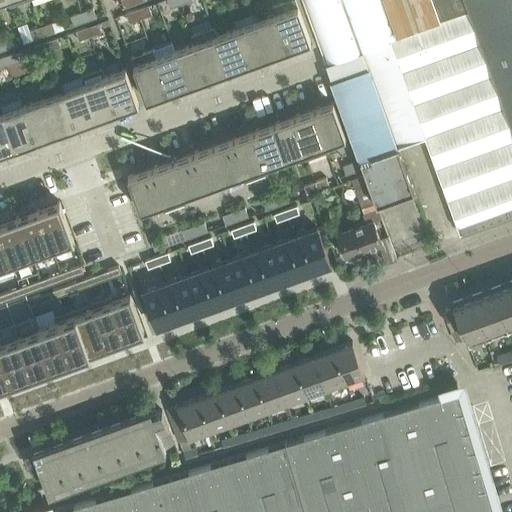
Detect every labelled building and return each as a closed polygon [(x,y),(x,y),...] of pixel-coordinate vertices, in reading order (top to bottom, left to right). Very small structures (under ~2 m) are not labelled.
[(296,0),(286,0),(272,5),(275,13),(277,13),(289,47),(310,40),(296,0)] [(137,8),(141,18),(152,14),(149,4),(137,8)] [(82,11),(85,21),(96,17),(93,7),(82,11)] [(137,8),(126,12),(129,22),(141,18),(137,8)] [(82,11),(70,15),(74,25),(85,21),(82,11)] [(233,20),(236,27),(249,62),(269,55),(256,20),(254,12),(233,20)] [(275,13),(256,20),(269,55),(289,47),(277,13),(275,13)] [(41,26),(44,35),(56,31),(52,22),(41,26)] [(98,22),(87,26),(90,36),(102,32),(98,22)] [(41,26),(30,30),(33,39),(44,35),(41,26)] [(87,26),(76,30),(79,40),(90,36),(87,26)] [(216,35),(217,34),(214,26),(191,35),(194,43),(195,42),(208,77),(228,70),(216,35)] [(217,34),(216,35),(228,70),(249,62),(236,27),(217,34)] [(0,40),(4,50),(15,46),(12,36),(0,40)] [(46,41),(50,50),(61,46),(58,37),(46,41)] [(46,41),(35,45),(38,54),(50,50),(46,41)] [(172,41),(152,49),(167,92),(188,84),(175,49),(172,41)] [(194,43),(175,49),(188,84),(208,77),(195,42),(194,43)] [(152,49),(131,57),(146,99),(167,92),(152,49)] [(5,55),(9,65),(20,61),(17,51),(5,55)] [(5,55),(0,56),(0,67),(9,65),(5,55)] [(102,67),(81,75),(84,82),(97,117),(104,114),(117,110),(105,75),(102,67)] [(105,75),(117,110),(138,102),(126,67),(105,75)] [(61,82),(64,90),(76,125),(97,117),(84,82),(81,75),(61,82)] [(64,90),(44,97),(56,132),(76,125),(64,90)] [(21,97),(0,104),(16,147),(36,139),(23,104),(21,97)] [(44,97),(23,104),(36,139),(56,132),(44,97)] [(312,108),(324,143),(325,143),(345,136),(333,101),(312,108)] [(0,103),(0,152),(16,147),(0,104),(0,103)] [(304,151),(303,151),(305,159),(328,151),(325,143),(324,143),(312,108),(291,116),(304,151)] [(291,116),(271,123),(284,158),(303,151),(304,151),(291,116)] [(271,123),(251,131),(263,165),(265,165),(284,158),(271,123)] [(230,138),(243,173),(242,173),(244,181),(267,173),(265,165),(263,165),(251,131),(230,138)] [(242,173),(243,173),(230,138),(210,145),(223,180),(242,173)] [(210,145),(190,153),(202,188),(223,180),(210,145)] [(190,153),(169,160),(182,195),(183,194),(202,188),(190,153)] [(162,202),(160,203),(163,211),(186,202),(183,194),(182,195),(169,160),(149,167),(162,202)] [(354,160),(343,164),(346,174),(358,170),(354,160)] [(149,167),(128,175),(140,210),(160,203),(162,202),(149,167)] [(389,235),(381,238),(374,219),(382,216),(377,203),(370,186),(366,173),(352,178),(364,212),(363,213),(366,221),(336,233),(345,256),(347,255),(348,259),(360,255),(359,251),(379,243),(386,261),(387,261),(388,261),(397,258),(389,235)] [(315,181),(318,190),(330,186),(326,177),(315,181)] [(315,181),(304,185),(307,194),(318,190),(315,181)] [(274,196),(278,205),(289,201),(286,191),(274,196)] [(274,196),(263,200),(266,209),(278,205),(274,196)] [(39,208),(38,209),(53,251),(75,243),(60,201),(57,202),(39,208)] [(297,205),(285,209),(288,217),(299,212),(297,205)] [(234,210),(237,220),(248,216),(245,206),(234,210)] [(19,216),(18,216),(33,258),(53,251),(38,209),(37,209),(19,216)] [(285,209),(274,213),(277,221),(288,217),(285,209)] [(234,210),(222,214),(226,224),(237,220),(234,210)] [(0,222),(0,230),(11,261),(12,266),(33,258),(18,216),(17,217),(0,222)] [(254,220),(242,224),(245,232),(257,228),(254,220)] [(204,221),(193,225),(196,235),(208,230),(204,221)] [(242,224),(231,229),(234,236),(245,232),(242,224)] [(193,225),(182,229),(185,239),(196,235),(193,225)] [(317,227),(295,235),(308,271),(311,270),(315,269),(330,263),(317,227)] [(0,278),(15,273),(12,266),(11,261),(0,230),(0,278)] [(295,235),(273,243),(286,279),(308,271),(295,235)] [(163,236),(151,240),(155,250),(167,245),(163,236)] [(211,236),(200,240),(202,248),(214,243),(211,236)] [(200,240),(188,244),(191,252),(202,248),(200,240)] [(273,243),(252,250),(265,287),(286,279),(273,243)] [(252,250),(230,258),(244,295),(265,287),(252,250)] [(168,251),(157,255),(159,263),(171,259),(168,251)] [(157,255),(145,260),(148,267),(159,263),(157,255)] [(230,258),(209,266),(222,302),(244,295),(230,258)] [(84,272),(81,264),(69,268),(72,276),(84,272)] [(122,273),(119,265),(107,269),(110,277),(122,273)] [(209,266),(187,274),(201,310),(222,302),(209,266)] [(52,274),(40,279),(43,286),(55,282),(52,274)] [(97,282),(94,274),(83,278),(85,286),(97,282)] [(187,274),(166,282),(179,318),(201,310),(187,274)] [(43,286),(40,279),(29,283),(31,290),(43,286)] [(79,288),(76,281),(65,285),(67,292),(79,288)] [(166,282),(144,290),(150,308),(157,326),(172,320),(176,319),(179,318),(166,282)] [(511,282),(454,303),(444,307),(456,340),(466,336),(469,346),(511,329),(511,282)] [(67,292),(65,285),(53,289),(56,296),(67,292)] [(11,289),(0,293),(3,301),(14,297),(11,289)] [(112,299),(111,300),(125,338),(144,331),(130,293),(112,299)] [(43,301),(40,294),(29,298),(31,305),(33,305),(43,301)] [(111,295),(91,302),(107,344),(108,344),(123,338),(125,338),(111,300),(112,299),(111,295)] [(91,302),(73,308),(88,351),(90,350),(105,344),(107,344),(91,302)] [(73,308),(55,315),(56,320),(57,319),(70,357),(72,357),(87,351),(88,351),(73,308)] [(52,309),(36,315),(39,326),(52,364),(54,363),(69,358),(70,357),(57,319),(56,320),(55,315),(52,309)] [(39,326),(18,333),(32,371),(52,364),(39,326)] [(18,333),(0,339),(0,346),(12,379),(32,371),(18,333)] [(353,340),(332,348),(344,381),(365,373),(353,340)] [(0,346),(0,382),(12,379),(0,346)] [(332,348),(311,355),(324,388),(344,381),(332,348)] [(511,350),(497,355),(500,363),(511,359),(511,350)] [(311,355),(291,362),(303,395),(324,388),(311,355)] [(291,362),(270,370),(282,403),(303,395),(291,362)] [(270,370),(250,377),(262,410),(282,403),(270,370)] [(250,377),(229,385),(241,418),(262,410),(250,377)] [(436,387),(439,395),(459,389),(495,511),(48,511),(54,510),(51,503),(50,500),(46,501),(9,511),(503,511),(465,379),(436,387)] [(229,385),(209,392),(221,425),(241,418),(229,385)] [(495,511),(459,389),(439,395),(54,510),(48,511),(495,511)] [(209,392),(188,400),(200,433),(221,425),(209,392)] [(385,392),(378,395),(381,402),(388,399),(385,392)] [(364,397),(352,400),(354,407),(366,403),(364,397)] [(188,400),(168,407),(180,440),(200,433),(188,400)] [(352,400),(340,404),(342,410),(354,407),(352,400)] [(325,408),(313,412),(315,418),(327,415),(325,408)] [(162,409),(35,455),(47,488),(174,442),(162,409)] [(313,412),(301,415),(303,422),(315,418),(313,412)] [(273,424),(275,430),(287,427),(285,420),(273,424)] [(273,424),(261,427),(263,434),(275,430),(273,424)] [(246,432),(234,436),(236,442),(248,438),(246,432)] [(234,436),(222,439),(224,446),(236,442),(234,436)] [(196,447),(184,451),(186,457),(198,453),(196,447)]
